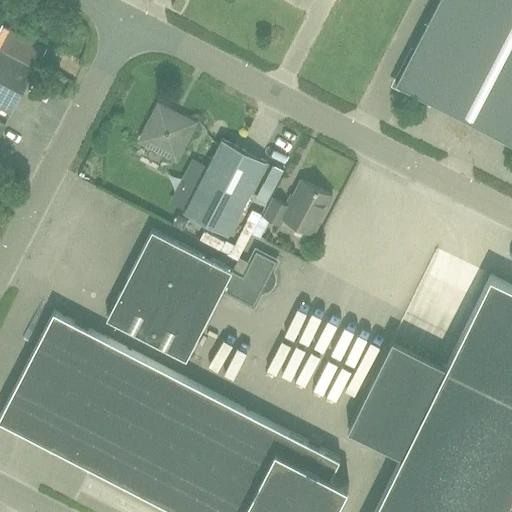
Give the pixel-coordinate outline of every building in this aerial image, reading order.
[(175,0),(172,7),(181,12),(186,0),(175,0)] [(511,0),(439,0),(396,83),(511,143),(511,0)] [(0,29),(0,54),(34,72),(44,52),(0,29)] [(0,108),(12,114),(34,72),(0,54),(0,108)] [(193,124),(160,106),(142,140),(176,157),(193,124)] [(222,136),(182,210),(228,235),(266,162),(222,136)] [(332,196),(302,180),(289,206),(274,198),(265,217),(280,224),(284,218),(313,233),(332,196)] [(243,276),(232,270),(171,238),(153,229),(107,318),(145,337),(187,359),(198,337),(222,290),(253,306),(262,290),(264,290),(268,289),(272,287),(273,283),(274,278),(272,274),(270,273),(276,261),(256,250),(243,276)] [(508,511),(511,505),(511,285),(492,276),(448,365),(394,339),(350,428),(403,455),(375,511),(508,511)] [(340,458),(106,337),(54,310),(41,337),(0,415),(0,419),(17,428),(180,511),(334,511),(340,502),(349,485),(331,475),(340,458)] [(193,363),(190,371),(209,379),(212,372),(193,363)]
